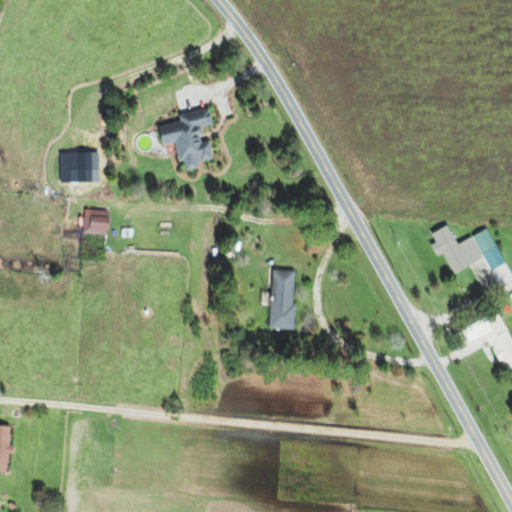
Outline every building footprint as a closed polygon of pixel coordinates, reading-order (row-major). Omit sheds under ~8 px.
[(176,171),(192,168),(191,163),(207,159),(203,140),(199,141),(195,127),(206,125),(203,109),(164,118),(176,171)] [(102,216),(83,216),(83,234),(102,234),(102,216)] [(453,244),(445,225),(425,233),(434,254),(439,252),(448,272),(478,259),(469,237),(453,244)] [(264,329),(288,331),(291,271),(268,270),(264,329)] [(473,319),(499,374),(511,367),(511,349),(493,310),(473,319)]
